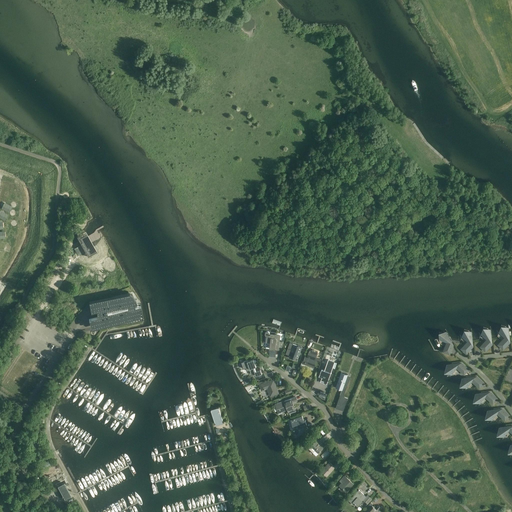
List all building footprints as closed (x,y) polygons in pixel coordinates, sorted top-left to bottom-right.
[(82,245),(75,250),(78,255),(85,251),(88,256),(97,251),(85,231),(77,236),(82,245)] [(95,258),(89,261),(92,268),(93,267),(95,269),(103,265),(98,256),(95,258)] [(124,317),(136,314),(133,300),(132,294),(110,299),(111,304),(97,307),(100,322),(122,317),(122,319),(125,318),(124,317)] [(508,344),(507,342),(509,342),(507,328),(505,327),(504,327),(503,327),(502,328),(501,329),(501,330),(500,332),(505,337),(498,345),(503,349),(508,344)] [(490,346),(489,344),(491,344),(489,330),(487,329),(486,329),(485,329),(484,330),(483,331),(483,332),(482,334),(488,339),(481,347),(485,351),(490,346)] [(266,331),(266,332),(265,332),(265,333),(265,334),(265,335),(265,336),(266,336),(267,336),(266,342),(271,342),(270,349),(278,350),(278,347),(279,346),(281,348),(282,347),(283,345),(283,343),(283,341),(279,341),(279,335),(270,334),(270,333),(269,333),(269,332),(268,332),(268,331),(267,331),(266,331)] [(471,348),(470,346),(472,346),(470,332),(468,331),(467,331),(466,331),(465,332),(464,333),(464,334),(463,336),(468,341),(461,349),(466,353),(471,348)] [(452,347),(451,346),(452,345),(453,345),(450,340),(446,332),(443,333),(442,333),(440,335),(440,336),(440,337),(440,339),(447,342),(443,351),(449,354),(452,347)] [(297,346),(292,345),(293,343),(290,342),(286,353),(293,356),(292,359),(297,360),(302,346),(297,345),(297,346)] [(314,367),(316,361),(320,363),(321,359),(316,357),(317,352),(310,349),(307,356),(305,356),(303,362),(308,363),(307,365),(314,367)] [(244,362),(241,362),(243,369),(246,368),(247,371),(249,370),(250,373),(254,372),(256,375),(264,372),(262,366),(259,367),(260,369),(256,370),(255,367),(256,366),(255,363),(256,362),(255,360),(254,360),(254,359),(250,361),(249,359),(248,360),(243,361),(244,362)] [(323,365),(321,369),(319,376),(322,377),(320,382),(326,384),(333,367),(335,368),(337,363),(328,359),(326,366),(323,365)] [(463,365),(461,365),(461,364),(461,363),(447,365),(446,367),(446,368),(446,369),(447,371),(448,372),(449,372),(451,373),(456,367),(464,374),(468,369),(463,365)] [(495,368),(493,373),(500,376),(502,371),(495,368)] [(342,390),(344,385),(347,386),(349,381),(346,380),(347,375),(341,373),(339,377),(337,377),(335,381),(337,382),(335,387),(342,390)] [(368,375),(365,378),(374,390),(377,388),(368,375)] [(478,378),(476,378),(476,377),(477,377),(467,378),(462,379),(462,381),(462,382),(462,383),(463,385),(464,386),(466,386),(470,382),(472,380),(479,387),(483,383),(478,378)] [(270,395),(277,393),(273,380),(260,385),(262,389),(268,387),(270,395)] [(492,394),(490,394),(489,393),(490,393),(490,392),(476,394),(475,397),(475,398),(475,399),(476,400),(477,401),(478,401),(480,402),(485,396),(493,403),(497,398),(492,394)] [(428,393),(423,395),(425,403),(431,401),(428,393)] [(413,408),(420,406),(417,396),(410,399),(413,408)] [(275,404),(278,410),(277,410),(279,414),(282,413),(281,412),(288,409),(289,413),(295,411),(292,402),(297,401),(295,397),(275,404)] [(433,403),(427,405),(429,411),(435,409),(433,403)] [(215,422),(222,420),(219,407),(218,407),(211,409),(214,419),(215,422)] [(415,410),(416,418),(423,417),(422,415),(426,414),(425,408),(415,410)] [(504,410),(502,411),(501,409),(502,409),(488,411),(487,413),(487,414),(487,415),(488,417),(489,417),(490,418),(492,418),(497,413),(505,420),(509,415),(504,410)] [(298,429),(307,426),(305,420),(304,421),(302,416),(290,420),(292,425),(296,424),(298,429)] [(453,436),(451,425),(444,427),(446,437),(453,436)] [(511,426),(499,428),(499,430),(499,431),(499,432),(499,434),(500,434),(501,435),(503,436),(509,430),(511,432),(511,426)] [(405,433),(406,441),(416,439),(415,432),(405,433)] [(387,446),(391,451),(398,445),(392,438),(390,439),(392,442),(387,446)] [(317,439),(310,445),(318,452),(328,442),(326,439),(321,444),(317,439)] [(393,454),(395,456),(401,450),(398,447),(393,454)] [(46,465),(47,466),(50,471),(55,468),(52,462),(46,465)] [(336,469),(340,465),(337,462),(333,466),(329,462),(321,471),(327,476),(335,468),(336,469)] [(414,476),(420,469),(418,466),(411,473),(414,476)] [(448,470),(444,471),(445,478),(455,477),(454,473),(448,474),(448,470)] [(346,491),(353,484),(344,476),(339,481),(341,482),(339,485),(346,491)] [(407,477),(401,482),(398,478),(395,481),(401,488),(410,480),(407,477)] [(63,501),(70,497),(62,481),(55,485),(63,501)] [(429,484),(438,493),(441,490),(431,482),(429,484)] [(359,490),(352,497),(349,501),(353,505),(354,504),(355,505),(357,506),(362,501),(360,499),(364,494),(359,490)] [(448,511),(453,511),(457,507),(452,503),(446,510),(448,511)]
